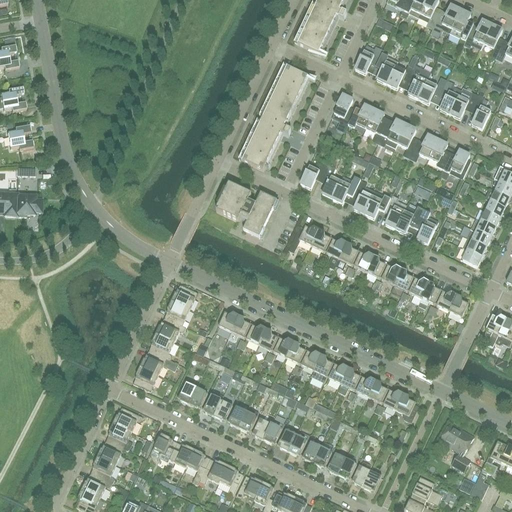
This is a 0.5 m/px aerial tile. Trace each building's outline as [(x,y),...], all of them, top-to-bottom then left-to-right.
[(345,0),(319,0),(319,2),(316,8),(313,6),(312,9),(295,45),(319,56),(345,0)] [(403,13),(408,0),(389,0),(387,5),(396,10),(403,13)] [(419,20),(428,0),(408,0),(403,13),(409,16),(419,20)] [(433,32),(442,12),(436,9),(439,3),(434,0),(428,0),(419,20),(428,25),(426,29),(433,32)] [(211,9),(213,16),(222,13),(220,6),(211,9)] [(450,36),(461,13),(451,8),(448,15),(442,12),(433,32),(430,36),(438,40),(442,32),(450,36)] [(473,27),(468,24),(471,18),(461,13),(450,36),(460,41),(460,40),(466,43),(473,27)] [(484,46),(493,28),(482,23),(479,30),(473,27),(466,43),(464,48),(470,51),(471,48),(480,52),(483,46),(484,46)] [(496,62),(505,42),(499,39),(503,33),(493,28),(484,46),(493,51),(490,59),(496,62)] [(14,40),(4,41),(5,48),(15,46),(14,40)] [(511,59),(511,42),(511,45),(505,42),(496,62),(502,65),(506,57),(511,59)] [(9,65),(7,57),(16,55),(15,48),(1,51),(1,54),(0,53),(0,70),(4,70),(5,73),(19,70),(18,63),(9,65)] [(376,70),(382,56),(384,53),(378,50),(376,52),(367,48),(355,72),(365,77),(370,67),(376,70)] [(387,87),(396,68),(386,64),(389,59),(382,56),(376,70),(382,72),(377,82),(387,87)] [(415,68),(419,61),(413,59),(408,69),(414,71),(415,68)] [(284,129),(295,106),(308,79),(284,68),(239,162),(263,173),(281,136),(284,129)] [(408,85),(414,71),(408,69),(408,68),(405,73),(396,68),(387,87),(397,92),(402,82),(408,85)] [(419,102),(427,83),(431,75),(415,68),(414,71),(408,85),(413,87),(409,97),(419,102)] [(439,100),(447,83),(441,80),(437,88),(427,83),(419,102),(429,107),(433,97),(439,100)] [(450,117),(459,98),(460,96),(462,93),(453,89),(455,86),(447,83),(439,100),(445,102),(440,112),(450,117)] [(500,87),(497,93),(503,96),(506,89),(500,87)] [(16,106),(15,98),(24,97),(22,90),(8,92),(9,95),(1,97),(1,99),(0,99),(0,110),(3,110),(3,113),(11,111),(12,114),(26,112),(25,105),(16,106)] [(465,112),(471,115),(479,98),(463,90),(462,93),(460,96),(459,98),(450,117),(460,122),(465,112)] [(355,114),(356,112),(350,109),(353,102),(343,98),(332,121),(340,124),(336,131),(345,135),(348,128),(355,114)] [(479,98),(471,115),(477,117),(472,127),(482,132),(491,113),(485,110),(488,103),(485,102),(485,101),(483,99),(479,98)] [(365,108),(362,113),(356,111),(356,112),(355,114),(348,128),(355,131),(356,127),(366,131),(375,113),(365,108)] [(378,146),(387,127),(382,124),(385,117),(375,113),(366,131),(375,136),(372,143),(378,146)] [(398,146),(406,128),(396,123),(393,130),(387,127),(378,146),(384,149),(388,142),(398,146)] [(23,145),(22,137),(31,135),(29,128),(15,131),(15,134),(7,135),(10,151),(18,150),(19,153),(33,150),(32,143),(23,145)] [(410,161),(419,142),(413,139),(416,132),(406,128),(398,146),(407,151),(403,158),(410,161)] [(429,161),(438,143),(428,138),(425,145),(419,142),(410,161),(416,164),(420,157),(429,161)] [(448,163),(451,157),(445,154),(448,147),(438,143),(429,161),(439,166),(437,170),(443,173),(448,163)] [(462,182),(471,164),(468,162),(470,158),(460,153),(456,160),(451,157),(448,163),(443,173),(462,182)] [(321,184),(329,168),(323,165),(319,173),(309,168),(301,187),(311,192),(316,182),(321,184)] [(332,202),(341,183),(332,179),(336,171),(329,168),(321,184),(327,187),(322,197),(332,202)] [(511,190),(511,173),(501,169),(494,182),(495,183),(500,185),(500,184),(511,190)] [(375,171),(365,177),(369,184),(379,179),(375,171)] [(17,190),(36,190),(36,181),(50,180),(50,172),(36,172),(37,179),(17,179),(17,190)] [(353,199),(361,182),(355,179),(353,183),(344,178),(341,183),(332,202),(343,206),(347,197),(353,199)] [(354,212),(364,217),(373,197),(364,193),(367,186),(361,182),(353,199),(359,202),(354,212)] [(511,195),(511,190),(500,184),(500,185),(495,183),(493,187),(498,189),(495,194),(510,201),(511,195)] [(239,224),(240,221),(245,211),(248,204),(251,197),(229,187),(216,213),(239,224)] [(505,211),(510,201),(495,194),(490,192),(485,201),(489,203),(491,204),(505,211)] [(373,197),(364,217),(374,222),(379,212),(385,215),(385,214),(391,201),(375,194),(373,197)] [(260,240),(268,222),(277,203),(261,196),(255,207),(247,224),(243,232),(260,240)] [(16,217),(17,199),(17,198),(0,197),(0,214),(5,215),(5,218),(16,219),(16,217)] [(396,232),(405,213),(407,208),(398,203),(399,201),(393,198),(391,201),(385,214),(390,217),(386,227),(396,232)] [(40,215),(41,204),(34,203),(35,199),(17,199),(16,217),(18,217),(18,219),(26,219),(26,217),(34,217),(34,215),(40,215)] [(500,220),(505,211),(491,204),(489,203),(484,213),(500,220)] [(247,224),(255,207),(248,204),(245,211),(240,221),(247,224)] [(416,229),(424,213),(408,205),(407,208),(405,213),(396,232),(406,237),(410,227),(416,229)] [(417,242),(428,247),(439,224),(429,219),(431,216),(424,213),(416,229),(422,232),(417,242)] [(496,230),(500,220),(484,213),(479,222),(479,223),(481,224),(481,223),(496,230)] [(491,240),(496,230),(481,223),(481,224),(479,223),(479,222),(476,221),(472,231),(477,233),(491,240)] [(312,248),(319,233),(314,230),(312,232),(306,229),(305,231),(300,229),(289,253),(294,255),(300,243),(312,248)] [(325,255),(331,241),(325,238),(325,235),(319,233),(312,248),(325,255)] [(486,250),(491,240),(477,233),(472,242),(472,243),(486,250)] [(482,259),(486,250),(472,243),(472,242),(468,240),(463,250),(466,251),(468,252),(468,253),(482,259)] [(334,272),(336,269),(347,246),(342,243),(339,245),(333,242),(327,255),(332,258),(327,269),(334,272)] [(352,268),(359,254),(352,251),(352,248),(347,246),(336,269),(344,272),(347,265),(352,268)] [(417,247),(415,251),(426,256),(428,252),(417,247)] [(477,270),(482,259),(468,253),(468,252),(466,251),(461,262),(477,270)] [(367,275),(374,259),(369,256),(367,258),(360,255),(354,268),(367,275)] [(380,281),(386,267),(380,264),(380,261),(374,259),(367,275),(380,281)] [(394,288),(402,272),(396,269),(394,271),(388,268),(381,282),(394,288)] [(407,294),(413,280),(407,277),(407,274),(402,272),(394,288),(407,294)] [(331,280),(328,286),(334,289),(337,283),(331,280)] [(422,301),(429,285),(424,282),(422,284),(415,281),(409,295),(422,301)] [(429,304),(435,307),(441,293),(435,290),(434,287),(429,285),(422,301),(418,308),(425,311),(429,304)] [(190,312),(198,295),(180,287),(176,295),(175,295),(171,303),(190,312)] [(449,314),(457,298),(451,295),(449,297),(443,294),(436,308),(449,314)] [(462,320),(468,306),(462,303),(462,300),(457,298),(449,314),(462,320)] [(182,328),(190,312),(171,303),(167,311),(168,312),(165,320),(182,328)] [(232,334),(239,319),(234,316),(231,318),(225,315),(219,328),(232,334)] [(499,337),(506,322),(501,319),(499,321),(493,318),(486,331),(493,334),(487,346),(493,349),(495,345),(497,340),(499,337)] [(244,340),(251,327),(245,324),(244,321),(239,319),(232,334),(228,341),(234,344),(236,343),(239,338),(244,340)] [(184,333),(185,332),(186,330),(182,328),(165,320),(161,328),(160,328),(156,336),(174,345),(180,334),(181,334),(182,334),(183,334),(184,334),(184,333)] [(509,349),(511,342),(511,326),(511,324),(506,322),(499,337),(497,340),(502,343),(503,346),(509,349)] [(259,347),(267,332),(261,329),(259,331),(253,328),(246,341),(259,347)] [(272,353),(278,340),(272,337),(272,334),(267,332),(259,347),(272,353)] [(169,356),(174,345),(156,336),(152,344),(153,345),(149,353),(167,361),(166,362),(170,363),(171,363),(171,361),(172,360),(172,359),(171,358),(171,357),(170,356),(169,356)] [(287,360),(294,345),(289,342),(286,344),(280,341),(274,354),(287,360)] [(202,345),(197,356),(203,358),(204,359),(208,348),(205,346),(202,345)] [(299,366),(306,353),(300,350),(299,347),(294,345),(287,360),(299,366)] [(170,363),(166,362),(167,361),(149,353),(145,361),(144,361),(140,369),(159,378),(163,368),(175,374),(179,366),(171,363),(170,363)] [(311,379),(321,358),(316,355),(314,357),(308,354),(301,367),(313,373),(311,379)] [(203,358),(197,356),(196,355),(193,361),(200,365),(203,358)] [(324,385),(333,366),(327,363),(327,360),(321,358),(311,379),(324,385)] [(223,361),(220,367),(222,368),(227,370),(229,364),(223,361)] [(208,366),(221,372),(222,368),(220,367),(210,362),(208,366)] [(341,387),(349,371),(344,368),(341,370),(335,367),(329,380),(341,387)] [(222,368),(221,372),(218,376),(223,378),(224,375),(232,379),(235,374),(227,370),(222,368)] [(151,394),(159,378),(140,369),(136,377),(137,378),(133,386),(151,394)] [(354,393),(361,379),(354,376),(354,373),(349,371),(341,387),(354,393)] [(369,400),(376,384),(371,381),(369,383),(363,380),(356,393),(369,400)] [(199,385),(188,381),(178,401),(181,402),(181,403),(189,407),(197,391),(199,385)] [(382,406),(388,392),(382,389),(382,386),(376,384),(369,400),(382,406)] [(200,411),(208,396),(197,391),(189,407),(197,411),(198,410),(200,411)] [(223,398),(213,393),(212,398),(210,397),(203,412),(206,414),(205,415),(214,419),(222,402),(223,398)] [(253,409),(259,413),(267,397),(260,393),(253,409)] [(396,413),(404,397),(399,394),(396,396),(390,393),(384,406),(396,413)] [(285,397),(281,405),(287,408),(291,400),(285,397)] [(419,409),(415,407),(416,405),(409,402),(409,399),(404,397),(396,413),(403,416),(402,417),(404,422),(411,425),(419,409)] [(305,407),(313,410),(316,405),(317,402),(309,399),(305,407)] [(225,423),(233,408),(222,402),(214,419),(222,423),(222,422),(225,423)] [(329,412),(316,405),(313,410),(316,412),(322,415),(327,417),(329,412)] [(276,419),(285,422),(289,411),(280,407),(276,419)] [(239,431),(246,414),(235,409),(228,424),(231,426),(230,427),(239,431)] [(250,435),(258,419),(258,414),(249,409),(246,414),(239,431),(247,434),(247,433),(250,435)] [(142,423),(142,422),(143,420),(122,410),(118,418),(117,418),(113,426),(132,435),(137,424),(138,424),(139,424),(140,424),(141,424),(141,423),(142,423)] [(263,442),(271,426),(260,421),(253,436),(256,437),(255,438),(263,442)] [(275,447),(282,431),(285,426),(274,421),(271,426),(263,442),(272,446),(272,445),(275,447)] [(466,475),(472,464),(464,459),(476,440),(451,425),(441,443),(462,456),(461,457),(460,457),(454,468),(466,475)] [(128,443),(132,435),(113,426),(109,434),(110,435),(106,443),(124,451),(129,454),(132,445),(128,443)] [(288,454),(299,433),(287,427),(278,448),(281,449),(280,450),(288,454)] [(359,433),(347,427),(345,431),(357,437),(359,433)] [(398,443),(402,445),(407,434),(404,432),(398,443)] [(300,458),(307,443),(310,438),(299,433),(288,454),(297,458),(297,457),(300,458)] [(173,455),(178,445),(170,441),(170,440),(162,436),(154,453),(160,456),(159,458),(161,463),(168,466),(170,463),(171,461),(173,455)] [(313,466),(321,450),(323,444),(312,439),(302,460),(305,461),(305,462),(313,466)] [(116,468),(124,451),(106,443),(102,451),(101,451),(97,459),(116,468)] [(491,467),(491,466),(494,462),(507,468),(511,457),(511,450),(498,444),(490,460),(488,459),(482,472),(491,476),(495,469),(491,467)] [(187,468),(195,452),(186,448),(186,449),(178,445),(173,455),(171,461),(170,463),(186,471),(187,468)] [(325,470),(332,455),(321,450),(313,466),(321,470),(322,469),(325,470)] [(201,482),(210,461),(205,459),(205,458),(203,457),(203,456),(195,452),(187,468),(198,473),(193,485),(198,487),(198,486),(199,484),(201,482)] [(338,478),(346,461),(335,456),(327,471),(330,473),(330,474),(338,478)] [(111,478),(116,468),(97,459),(94,467),(95,468),(91,476),(108,484),(112,486),(113,486),(115,482),(114,480),(111,478)] [(201,482),(199,484),(205,487),(208,481),(219,486),(220,484),(228,467),(219,464),(219,465),(216,463),(216,464),(210,461),(201,482)] [(350,482),(357,467),(346,461),(338,478),(346,482),(347,481),(350,482)] [(225,494),(234,498),(244,476),(235,472),(236,471),(228,467),(220,484),(226,487),(224,490),(225,494)] [(363,490),(371,473),(360,468),(352,483),(355,485),(355,486),(363,490)] [(374,494),(382,478),(371,473),(363,490),(371,493),(372,492),(374,494)] [(111,488),(112,486),(108,484),(91,476),(87,484),(86,483),(82,492),(100,501),(106,490),(107,490),(108,490),(109,490),(110,489),(111,488)] [(487,492),(489,487),(484,484),(486,479),(481,476),(475,487),(487,492)] [(155,477),(152,484),(158,487),(161,480),(155,477)] [(434,485),(420,479),(412,496),(426,502),(438,508),(441,501),(443,502),(445,501),(448,495),(447,493),(442,491),(440,491),(438,495),(431,492),(434,485)] [(256,501),(263,484),(255,480),(255,481),(252,480),(247,490),(242,487),(236,499),(242,502),(244,496),(255,501),(256,501)] [(158,487),(174,495),(177,488),(161,481),(158,487)] [(504,489),(506,484),(500,481),(498,487),(504,489)] [(270,511),(275,503),(269,500),(274,491),(271,489),(272,488),(263,484),(256,501),(255,501),(254,503),(265,508),(263,511),(270,511)] [(487,492),(475,487),(473,493),(484,498),(487,492)] [(175,494),(181,497),(183,491),(178,488),(175,494)] [(81,511),(95,511),(100,501),(82,492),(78,500),(79,501),(75,509),(81,511)] [(484,498),(473,493),(470,498),(481,503),(484,498)] [(275,503),(270,511),(276,511),(277,511),(279,511),(290,511),(296,500),(288,496),(287,497),(285,496),(284,496),(279,494),(275,503)] [(430,511),(423,508),(426,502),(412,496),(404,511),(430,511)] [(310,511),(312,509),(304,505),(305,504),(296,500),(290,511),(310,511)]
